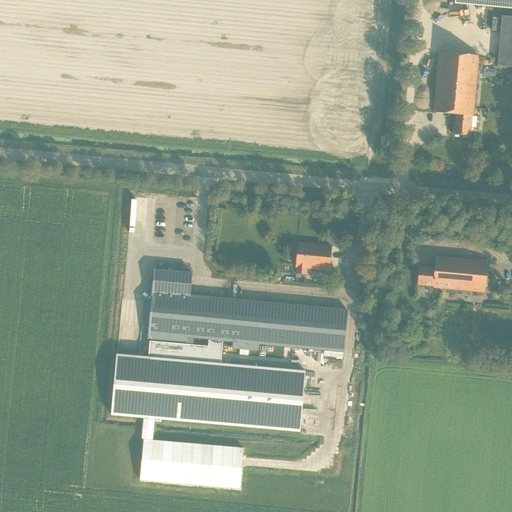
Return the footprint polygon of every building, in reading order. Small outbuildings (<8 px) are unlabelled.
[(511,0),(454,0),(455,4),(511,9),(511,0)] [(497,67),(511,67),(511,17),(502,17),(497,67)] [(473,116),(478,57),(439,53),(433,113),(456,115),(455,125),(453,125),(452,135),(469,137),(471,116),(473,116)] [(300,272),(305,273),(306,267),(331,269),(332,245),(301,243),(299,266),(301,266),(300,272)] [(433,288),(484,293),(487,262),(436,257),(434,269),(419,268),(417,285),(433,287),(433,288)] [(148,358),(117,355),(111,415),(300,432),(305,372),(221,364),(223,341),(233,342),(233,349),(258,351),(259,344),(331,351),(330,359),(343,360),(347,310),(190,295),(192,273),(154,270),(148,341),(150,342),(148,358)] [(143,440),(140,478),(240,487),(243,449),(143,440)]
